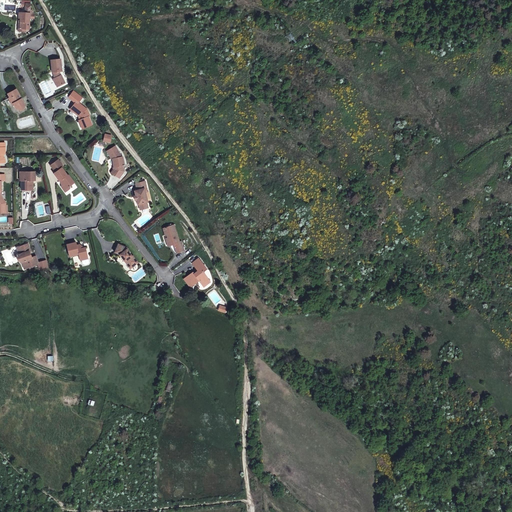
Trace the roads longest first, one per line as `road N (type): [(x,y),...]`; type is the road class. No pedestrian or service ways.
road 1 (track): [(248,511),(240,308),(195,231),(100,108),(40,0)]
road 2 (track): [(248,500),(68,509),(0,452)]
road 3 (residential): [(110,209),(46,124),(9,56)]
